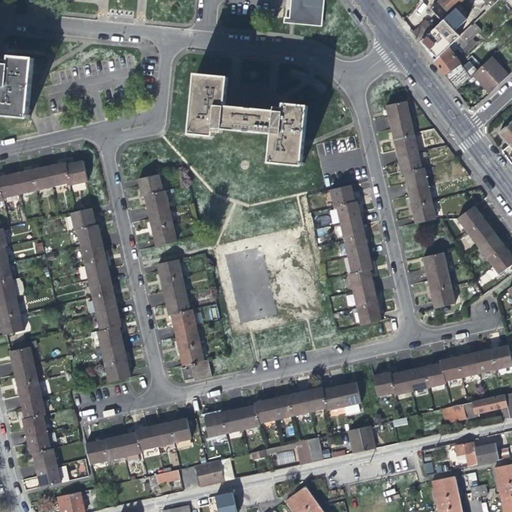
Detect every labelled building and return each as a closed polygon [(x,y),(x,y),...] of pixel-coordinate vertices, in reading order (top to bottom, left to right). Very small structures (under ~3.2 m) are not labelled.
[(290,0),(289,17),(300,19),(317,21),(318,0),(290,0)] [(438,0),(429,9),(440,21),(455,7),(462,0),(438,0)] [(465,18),(455,7),(440,21),(432,28),(419,41),(424,48),(428,54),(431,51),(453,31),(465,18)] [(355,15),(352,17),(359,28),(362,27),(355,15)] [(425,20),(411,31),(419,41),(432,28),(425,20)] [(473,23),(467,28),(474,35),(480,29),(473,23)] [(458,36),(453,31),(431,51),(428,54),(433,60),(436,57),(447,47),(457,38),(458,36)] [(469,76),(447,47),(436,57),(433,60),(442,73),(455,89),(469,76)] [(0,59),(0,62),(0,114),(28,118),(34,58),(10,55),(9,60),(0,59)] [(491,55),(472,73),(489,92),(498,83),(508,74),(491,55)] [(223,137),(224,133),(226,111),(229,82),(197,79),(190,139),(213,141),(214,137),(223,137)] [(387,116),(388,122),(408,117),(405,100),(384,105),(387,116)] [(276,112),(275,116),(273,138),(270,167),(302,170),(309,110),(285,108),(285,112),(276,112)] [(273,138),(275,116),(271,115),(257,114),(234,112),(226,111),(224,133),(273,138)] [(392,139),(412,134),(412,132),(408,117),(388,122),(390,130),(392,139)] [(505,140),(510,145),(511,142),(511,121),(499,133),(505,140)] [(416,150),(412,134),(392,139),(394,147),(395,155),(416,150)] [(402,172),(420,168),(416,150),(395,155),(397,163),(399,172),(402,172)] [(65,164),(68,182),(69,182),(70,184),(83,181),(86,180),(82,160),(75,162),(65,164)] [(52,186),(68,182),(65,164),(65,162),(64,162),(57,163),(47,166),(52,186)] [(52,186),(47,166),(41,167),(31,169),(35,190),(52,186)] [(405,188),(425,184),(422,167),(420,168),(402,172),(404,181),(405,188)] [(35,190),(31,169),(24,171),(14,173),(18,193),(35,190)] [(18,193),(14,173),(7,175),(0,176),(0,187),(2,197),(18,193)] [(141,196),(144,195),(161,191),(157,173),(137,178),(140,190),(141,196)] [(409,206),(429,201),(425,184),(405,188),(407,198),(409,206)] [(331,207),(334,207),(351,203),(350,196),(347,186),(327,190),(331,207)] [(147,212),(167,207),(164,191),(161,191),(144,195),(146,204),(147,212)] [(433,219),(429,201),(409,206),(411,215),(413,223),(433,219)] [(356,211),(354,202),(351,203),(334,207),(338,224),(358,219),(356,211)] [(468,231),(484,220),(479,213),(473,205),(457,217),(468,231)] [(76,228),(93,224),(92,216),(90,207),(69,212),(73,229),(76,228)] [(151,229),(171,224),(167,207),(147,212),(150,222),(151,229)] [(360,230),(358,219),(338,224),(342,241),(362,237),(360,230)] [(479,246),(494,234),(489,227),(484,220),(468,231),(479,246)] [(80,245),(100,240),(98,233),(96,224),(93,224),(76,228),(80,245)] [(155,245),(175,240),(171,224),(151,229),(153,237),(155,245)] [(500,241),(494,234),(479,246),(488,259),(505,247),(500,241)] [(364,246),(362,237),(342,241),(345,257),(365,253),(364,246)] [(84,262),(104,257),(102,249),(100,240),(80,245),(84,262)] [(36,253),(44,252),(42,242),(34,243),(36,253)] [(488,259),(499,274),(511,263),(511,257),(510,255),(505,247),(488,259)] [(367,261),(365,253),(345,257),(349,274),(366,270),(369,269),(367,261)] [(424,275),(444,270),(441,253),(420,257),(422,268),(424,275)] [(88,279),(108,275),(106,266),(104,257),(84,262),(88,279)] [(161,281),(180,276),(176,258),(157,263),(159,271),(161,281)] [(0,281),(10,279),(5,262),(0,263),(0,281)] [(368,279),(366,270),(349,274),(346,274),(350,292),(369,287),(368,279)] [(448,287),(444,270),(424,275),(426,283),(427,291),(448,287)] [(91,296),(111,292),(110,284),(108,275),(88,279),(91,296)] [(165,298),(184,293),(180,276),(161,281),(163,291),(165,298)] [(0,299),(13,296),(10,279),(0,281),(0,299)] [(371,295),(369,287),(350,292),(353,308),(373,303),(371,295)] [(431,307),(451,303),(448,287),(427,291),(429,300),(431,307)] [(95,313),(115,309),(113,300),(111,292),(91,296),(95,313)] [(171,314),(188,310),(184,293),(165,298),(167,306),(169,315),(171,314)] [(0,317),(17,313),(13,296),(0,299),(0,317)] [(375,312),(373,303),(353,308),(357,324),(377,320),(375,312)] [(99,331),(117,326),(117,327),(119,326),(117,317),(115,309),(95,313),(99,330),(99,331)] [(175,331),(194,327),(190,310),(188,310),(171,314),(173,323),(175,331)] [(21,330),(17,313),(0,317),(0,327),(2,335),(5,334),(21,330)] [(100,348),(120,343),(119,336),(117,327),(117,326),(99,331),(99,330),(96,331),(100,348)] [(198,344),(194,327),(175,331),(177,339),(179,348),(198,344)] [(124,360),(122,352),(120,343),(100,348),(104,365),(124,360)] [(202,360),(198,344),(179,348),(180,356),(182,365),(190,364),(202,361),(202,360)] [(508,352),(506,345),(499,346),(489,349),(494,369),(499,368),(508,366),(511,365),(508,352)] [(29,348),(28,347),(9,351),(11,360),(13,368),(32,363),(29,348)] [(494,369),(489,349),(482,350),(473,352),(478,373),(494,369)] [(478,373),(473,352),(464,354),(454,356),(459,377),(478,373)] [(459,377),(454,356),(447,358),(439,360),(440,363),(444,381),(459,377)] [(190,364),(193,378),(193,380),(213,375),(209,358),(202,360),(202,361),(190,364)] [(126,368),(124,360),(104,365),(108,382),(128,377),(126,368)] [(36,381),(32,363),(13,368),(15,378),(17,385),(36,381)] [(444,381),(440,363),(431,365),(423,367),(427,387),(444,383),(444,381)] [(193,378),(190,364),(182,365),(183,368),(180,368),(182,374),(183,380),(193,378)] [(510,372),(508,366),(499,368),(500,375),(510,372)] [(427,387),(423,367),(415,369),(406,371),(411,391),(427,387)] [(377,396),(394,392),(390,374),(389,371),(382,373),(372,375),(373,378),(377,396)] [(411,391),(406,371),(398,373),(390,374),(394,392),(395,395),(411,391)] [(21,402),(40,397),(36,381),(17,385),(19,394),(21,402)] [(361,403),(356,382),(349,384),(338,386),(343,407),(356,404),(361,403)] [(343,407),(338,386),(332,388),(322,390),(326,407),(327,410),(343,407)] [(322,390),(322,387),(321,387),(314,389),(304,391),(309,411),(326,407),(322,390)] [(309,411),(304,391),(298,392),(288,395),(292,415),(309,411)] [(292,415),(288,395),(280,396),(271,398),(275,418),(276,419),(292,415)] [(445,423),(466,419),(465,415),(474,413),(475,415),(479,414),(501,409),(503,420),(509,418),(504,396),(501,396),(484,400),(465,405),(450,408),(442,410),(445,423)] [(45,414),(40,398),(40,397),(21,402),(23,410),(25,418),(42,414),(42,415),(45,414)] [(275,418),(271,398),(254,402),(255,405),(259,422),(276,419),(275,418)] [(358,412),(356,404),(343,407),(345,415),(358,412)] [(259,422),(255,405),(245,407),(238,409),(243,429),(259,425),(259,422)] [(243,429),(238,409),(229,411),(221,413),(226,433),(243,429)] [(226,433),(221,413),(214,414),(204,417),(209,437),(226,433)] [(46,431),(42,415),(42,414),(25,418),(22,419),(24,428),(26,436),(46,431)] [(187,420),(187,418),(180,420),(169,422),(173,443),(191,439),(187,420)] [(173,443),(169,422),(162,424),(153,426),(158,446),(173,443)] [(158,446),(153,426),(144,428),(136,430),(136,432),(137,432),(141,450),(142,450),(158,446)] [(375,448),(370,426),(349,431),(354,453),(365,450),(375,448)] [(33,453),(50,449),(46,431),(26,436),(28,445),(30,453),(33,453)] [(141,450),(137,432),(136,432),(129,434),(120,436),(125,457),(142,453),(142,450),(141,450)] [(125,457),(120,436),(111,438),(104,439),(108,460),(125,457)] [(315,439),(307,440),(312,462),(321,460),(317,438),(315,439)] [(108,460),(104,439),(97,441),(87,443),(91,464),(108,460)] [(301,464),(312,462),(307,440),(299,442),(297,443),(301,464)] [(472,442),(454,447),(456,455),(457,459),(464,458),(466,466),(498,459),(495,444),(483,447),(474,449),(472,442)] [(450,457),(456,455),(454,447),(448,448),(450,457)] [(35,462),(37,470),(57,466),(53,448),(50,449),(33,453),(35,462)] [(266,457),(265,450),(251,453),(252,460),(266,457)] [(219,460),(206,463),(189,467),(194,488),(210,484),(223,481),(219,460)] [(420,463),(422,473),(431,472),(428,461),(420,463)] [(511,511),(511,462),(493,466),(496,481),(501,501),(503,511),(511,511)] [(57,466),(37,470),(39,478),(41,486),(67,480),(64,464),(57,466)] [(177,470),(164,473),(148,476),(150,490),(159,487),(158,483),(179,478),(177,470)] [(469,483),(477,480),(475,472),(467,474),(469,483)] [(455,475),(430,480),(433,490),(437,511),(462,511),(463,511),(458,489),(455,475)] [(26,481),(27,487),(38,485),(37,479),(26,481)] [(487,493),(485,483),(469,487),(472,496),(487,493)] [(305,487),(287,501),(293,510),(294,511),(323,511),(312,496),(305,487)] [(60,511),(84,511),(80,491),(58,496),(60,507),(60,511)] [(235,511),(234,504),(232,497),(220,500),(222,511),(235,511)]
